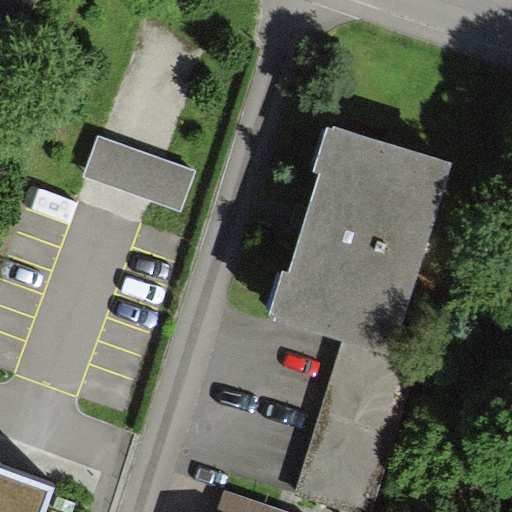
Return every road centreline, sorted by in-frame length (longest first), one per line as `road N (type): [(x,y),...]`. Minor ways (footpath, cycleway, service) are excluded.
road 1 (residential): [(135,511),(287,0)]
road 2 (residential): [(395,0),(511,34)]
